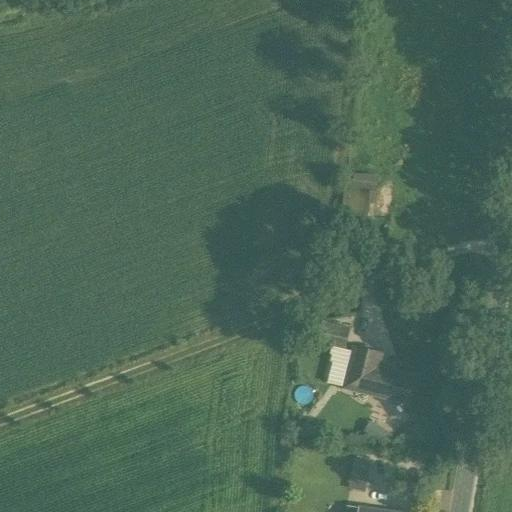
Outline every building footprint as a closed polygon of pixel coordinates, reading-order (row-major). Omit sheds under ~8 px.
[(377,177),(365,175),(363,189),(344,187),(341,215),(373,218),(377,177)] [(316,342),(344,349),(349,331),(320,325),(316,342)] [(414,377),(374,367),(378,353),(353,347),(343,389),(407,406),(414,377)] [(363,431),(384,442),(390,432),(369,420),(363,431)] [(364,491),(369,462),(353,459),(348,488),(364,491)]
